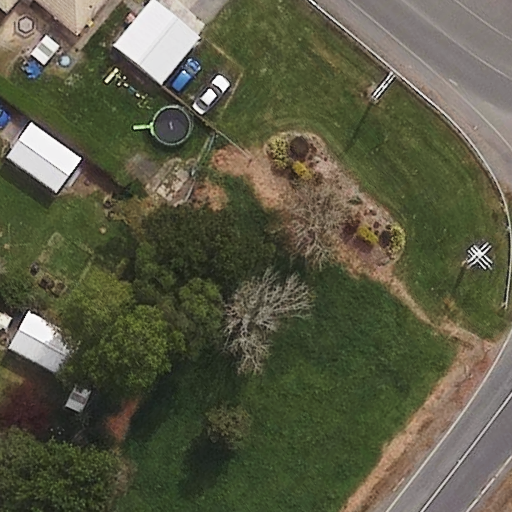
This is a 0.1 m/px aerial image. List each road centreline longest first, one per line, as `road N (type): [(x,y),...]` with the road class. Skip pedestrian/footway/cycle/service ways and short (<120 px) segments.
road 1 (secondary): [(417,511),(511,390)]
road 2 (primary): [(402,0),(511,83)]
